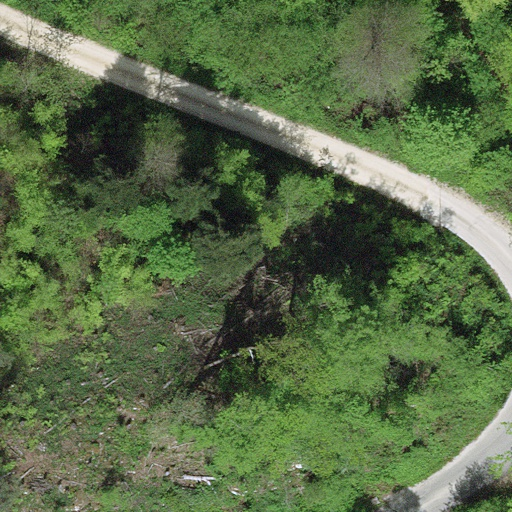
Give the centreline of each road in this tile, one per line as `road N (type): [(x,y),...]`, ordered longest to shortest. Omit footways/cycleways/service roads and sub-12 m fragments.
road 1 (track): [(511,251),(457,210),(363,164),(0,16)]
road 2 (track): [(400,511),(511,430)]
